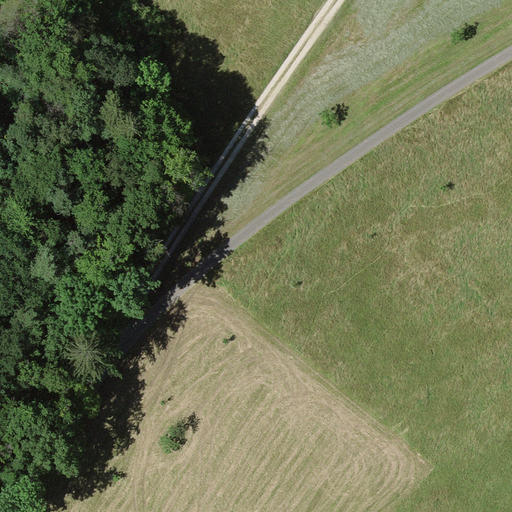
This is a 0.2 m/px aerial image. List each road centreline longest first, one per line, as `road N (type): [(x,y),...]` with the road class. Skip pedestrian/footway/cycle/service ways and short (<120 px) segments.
road 1 (track): [(15,511),(108,353),(187,279),(343,159),(511,53)]
road 2 (track): [(337,0),(197,197),(108,353)]
